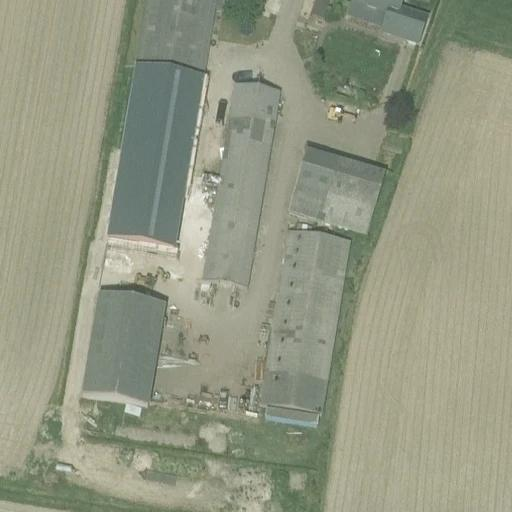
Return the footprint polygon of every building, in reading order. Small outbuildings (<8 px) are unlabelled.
[(147,0),(107,245),(133,249),(144,251),(161,254),(165,254),(172,255),(173,255),(184,184),(185,177),(195,118),(198,101),(212,12),(219,13),(221,0),(147,0)] [(317,0),(313,17),(325,20),(330,0),(317,0)] [(353,0),(350,9),(386,21),(381,36),(416,48),(425,23),(399,14),(403,0),(353,0)] [(234,88),(201,282),(246,290),(278,95),(234,88)] [(383,153),(379,168),(390,171),(394,157),(383,153)] [(288,213),(365,237),(383,179),(305,156),(288,213)] [(259,409),(322,419),(350,246),(286,236),(259,409)] [(80,400),(147,410),(163,310),(96,300),(80,400)] [(185,323),(184,334),(226,338),(227,327),(185,323)]
